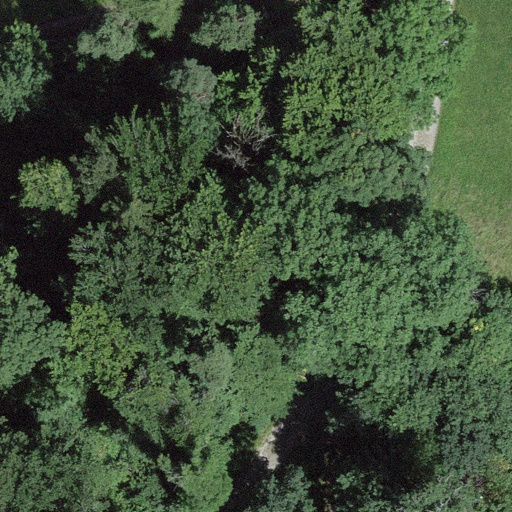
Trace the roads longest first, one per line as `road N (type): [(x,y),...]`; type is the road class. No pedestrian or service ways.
road 1 (track): [(445,0),(428,140),(385,279),(319,387),(224,511)]
road 2 (track): [(0,64),(188,0)]
road 3 (track): [(319,387),(328,511)]
